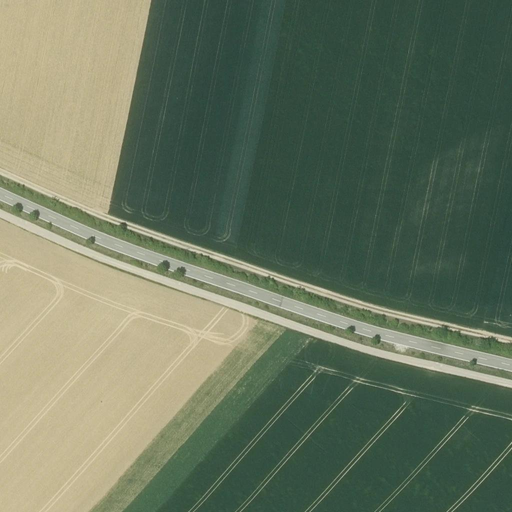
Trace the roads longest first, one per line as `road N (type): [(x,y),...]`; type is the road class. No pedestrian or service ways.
road 1 (track): [(511,369),(367,328),(0,185)]
road 2 (tertiary): [(511,392),(258,312),(0,208)]
road 3 (track): [(511,412),(264,334),(0,228)]
